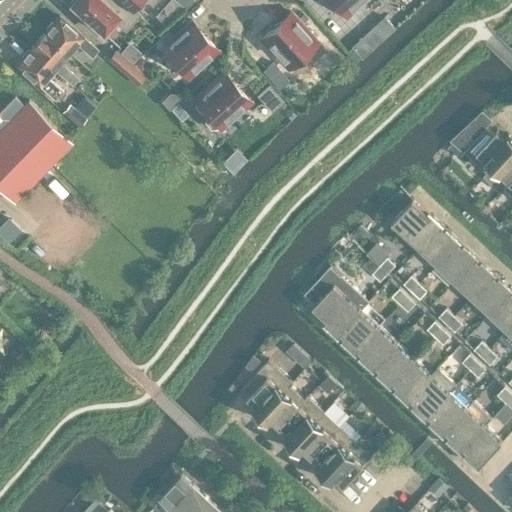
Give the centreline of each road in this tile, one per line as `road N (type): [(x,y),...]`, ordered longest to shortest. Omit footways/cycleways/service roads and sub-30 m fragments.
road 1 (residential): [(305,310),(485,479)]
road 2 (residential): [(347,511),(239,411)]
